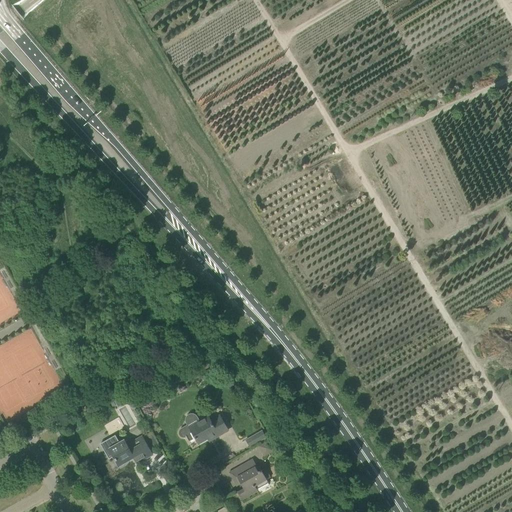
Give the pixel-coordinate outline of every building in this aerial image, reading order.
[(0,362),(49,362),(32,329),(0,344),(0,362)] [(128,391),(123,394),(126,401),(131,398),(128,391)] [(181,437),(182,437),(184,437),(185,437),(186,437),(189,442),(195,438),(198,444),(211,437),(213,439),(228,430),(219,415),(210,420),(208,416),(197,422),(196,420),(185,427),(180,429),(179,430),(179,433),(179,434),(180,436),(181,437)] [(262,430),(254,435),(258,443),(266,438),(262,430)] [(100,444),(109,459),(113,457),(119,466),(133,458),(136,463),(152,454),(142,437),(127,446),(124,441),(120,443),(115,435),(100,444)] [(269,440),(258,445),(264,456),(274,451),(269,440)] [(258,471),(255,467),(256,467),(252,459),(229,473),(234,483),(239,480),(243,489),(238,492),(242,500),(258,491),(257,490),(268,483),(266,480),(270,478),(265,469),(261,471),(261,470),(258,471)]
